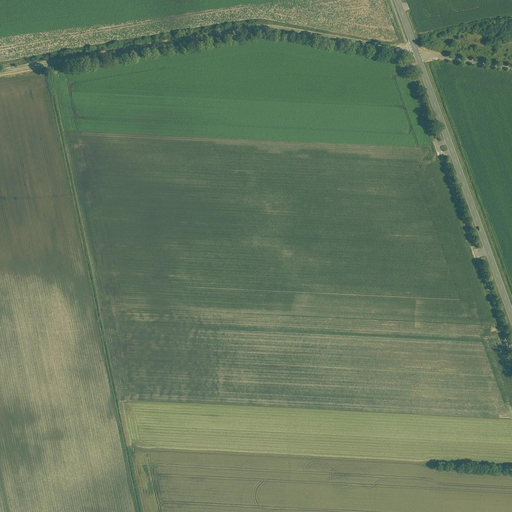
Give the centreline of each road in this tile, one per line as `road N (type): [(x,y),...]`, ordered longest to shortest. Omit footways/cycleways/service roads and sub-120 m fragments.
road 1 (unclassified): [(415,48),(274,30),(0,71)]
road 2 (tertiary): [(511,316),(415,48)]
